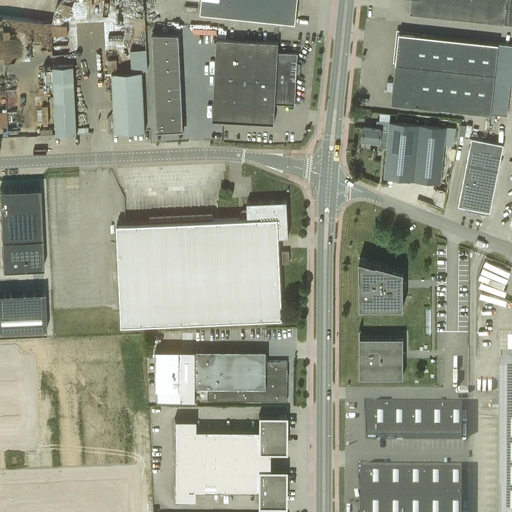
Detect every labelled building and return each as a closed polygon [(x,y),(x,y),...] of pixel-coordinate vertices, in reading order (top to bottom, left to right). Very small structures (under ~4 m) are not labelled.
[(201,0),(200,13),(295,23),(297,0),(201,0)] [(511,0),(411,0),(410,13),(511,23),(511,0)] [(179,33),(152,32),(157,130),(161,129),(183,128),(183,116),(179,33)] [(449,38),(399,32),(396,62),(495,73),(498,43),(449,38)] [(275,103),(295,104),(296,73),(300,74),(300,73),(301,73),(301,64),(300,64),(300,63),(297,63),(297,53),(278,52),(278,42),(217,38),(213,119),(274,123),(275,103)] [(511,44),(508,44),(498,43),(495,73),(491,112),(507,114),(511,85),(511,84),(511,44)] [(392,102),(491,112),(495,73),(396,62),(392,102)] [(54,66),(54,80),(74,79),(73,65),(54,66)] [(108,117),(109,132),(145,130),(142,70),(112,72),(113,112),(112,112),(108,117)] [(76,133),(75,99),(55,100),(56,134),(76,133)] [(455,128),(397,123),(376,121),(375,127),(363,126),(361,147),(370,147),(371,140),(377,141),(377,147),(385,148),(383,178),(440,184),(444,143),(454,144),(455,128)] [(472,137),(467,163),(459,205),(468,206),(468,210),(482,213),(482,209),(490,211),(503,143),(472,137)] [(0,214),(2,269),(43,267),(40,186),(24,187),(1,188),(0,188),(0,214)] [(240,218),(117,223),(121,323),(282,316),(278,236),(288,235),(286,200),(247,202),(247,208),(243,208),(239,212),(240,218)] [(359,257),(360,306),(403,306),(403,288),(403,287),(405,287),(405,282),(403,282),(403,280),(403,269),(359,257)] [(0,332),(46,331),(44,290),(0,291),(0,332)] [(359,327),(359,377),(403,377),(403,359),(403,357),(405,357),(405,352),(403,352),(403,336),(370,336),(360,336),(360,327),(359,327)] [(155,349),(155,400),(179,400),(196,400),(196,386),(208,386),(208,400),(287,400),(287,379),(287,377),(285,377),(285,370),(287,370),(287,368),(287,361),(266,361),(266,350),(179,349),(155,349)] [(511,511),(511,365),(499,366),(499,396),(498,511),(511,511)] [(373,404),(364,404),(364,416),(366,416),(366,439),(461,439),(461,407),(373,406),(373,404)] [(260,429),(205,429),(196,429),(196,419),(175,419),(175,499),(196,500),(196,490),(205,490),(260,490),(259,504),(286,504),(286,491),(288,491),(288,483),(286,483),(287,477),(287,469),(271,469),(271,450),(287,450),(287,437),(288,437),(288,429),(287,429),(287,415),(260,415),(260,429)] [(0,511),(139,511),(137,468),(0,474),(0,511)] [(460,511),(461,470),(368,470),(368,468),(358,468),(358,488),(360,488),(360,511),(460,511)]
